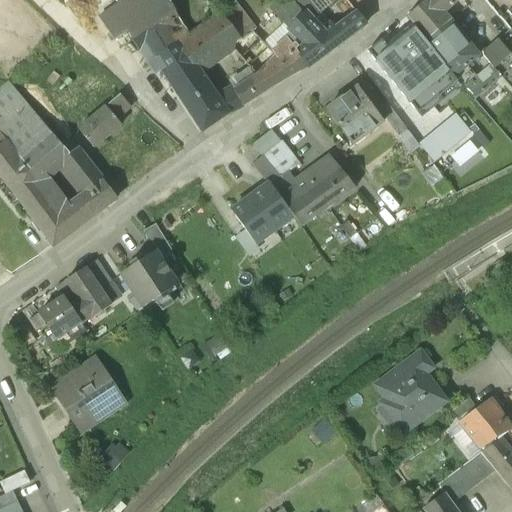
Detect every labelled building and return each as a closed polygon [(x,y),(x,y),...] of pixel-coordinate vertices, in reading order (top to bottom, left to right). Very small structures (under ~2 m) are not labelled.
[(276,17),(272,21),(276,25),(280,21),(288,30),(303,15),(293,4),(289,0),(276,0),(268,9),(276,17)] [(297,0),(293,4),(303,15),(311,23),(336,0),(297,0)] [(426,0),(405,17),(412,25),(425,42),(449,23),(442,15),(456,0),(426,0)] [(252,32),(242,41),(229,25),(220,14),(189,36),(169,2),(137,23),(130,12),(121,18),(128,29),(126,30),(148,64),(154,61),(176,92),(200,77),(197,73),(228,52),(231,57),(235,55),(256,77),(258,76),(276,57),(271,53),(263,44),(252,32)] [(252,32),(231,6),(220,14),(229,25),(242,41),(252,32)] [(355,14),(347,21),(356,32),(364,26),(355,14)] [(311,23),(303,15),(288,30),(304,46),(296,52),(307,68),(318,60),(344,41),(335,31),(331,25),(321,32),(311,23)] [(280,28),(263,44),(271,53),(290,37),(285,32),(288,30),(280,21),(276,25),(280,28)] [(347,21),(335,31),(344,41),(356,32),(347,21)] [(476,58),(449,23),(425,42),(453,77),(454,77),(466,66),(476,58)] [(420,117),(460,86),(453,77),(425,42),(412,25),(385,46),(381,41),(366,52),(420,117)] [(276,57),(258,76),(256,77),(233,92),(242,106),(242,107),(271,88),(307,68),(296,52),(304,46),(288,30),(285,32),(290,37),(271,53),(276,57)] [(496,40),(480,54),(489,65),(493,70),(510,56),(496,40)] [(474,100),(500,76),(493,70),(489,65),(475,77),(466,66),(454,77),(474,100)] [(203,80),(200,77),(176,92),(201,131),(227,114),(218,101),(204,80),(203,80)] [(0,92),(0,142),(6,151),(11,147),(20,159),(50,131),(9,84),(0,92)] [(357,89),(326,111),(352,146),(363,138),(381,125),(382,124),(357,89)] [(233,92),(218,101),(227,114),(242,106),(233,92)] [(119,95),(105,107),(115,119),(129,107),(119,95)] [(419,147),(386,104),(377,110),(410,154),(419,147)] [(105,107),(78,129),(93,147),(119,125),(115,119),(105,107)] [(469,133),(454,115),(418,144),(433,163),(469,133)] [(251,165),(266,186),(269,184),(288,172),(299,165),(271,130),(252,145),(261,156),(251,165)] [(102,180),(78,149),(70,155),(50,131),(20,159),(39,183),(41,182),(46,178),(62,166),(83,195),(102,180)] [(477,152),(468,141),(450,156),(458,167),(477,152)] [(6,151),(0,155),(0,171),(19,198),(39,183),(20,159),(11,147),(6,151)] [(288,172),(269,184),(293,217),(300,226),(353,188),(325,153),(303,170),(307,175),(295,183),(288,172)] [(432,166),(422,173),(432,186),(442,179),(432,166)] [(64,210),(67,207),(46,178),(41,182),(39,183),(19,198),(53,245),(77,227),(64,210)] [(83,195),(79,198),(93,216),(116,198),(102,180),(83,195)] [(293,217),(269,184),(266,186),(250,198),(274,231),(293,217)] [(67,207),(64,210),(77,227),(93,216),(79,198),(67,207)] [(274,231),(250,198),(231,212),(244,231),(255,245),(274,231)] [(171,252),(155,225),(143,232),(163,257),(171,252)] [(255,245),(244,231),(235,238),(248,257),(258,250),(255,245)] [(176,285),(154,252),(144,259),(142,256),(129,265),(131,268),(121,274),(143,308),(153,301),(155,304),(169,295),(167,292),(176,285)] [(110,306),(86,268),(65,282),(78,301),(70,307),(81,324),(110,306)] [(78,301),(65,282),(55,288),(62,298),(64,297),(70,307),(78,301)] [(62,298),(39,314),(45,325),(46,325),(56,341),(81,324),(70,307),(64,297),(62,298)] [(33,305),(22,311),(35,331),(46,325),(45,325),(39,314),(33,305)] [(419,354),(375,387),(385,400),(380,404),(402,434),(444,403),(423,374),(430,369),(419,354)] [(127,404),(96,357),(49,388),(76,428),(105,408),(109,415),(127,404)] [(476,411),(459,423),(480,450),(496,438),(498,440),(511,429),(511,426),(491,399),(476,411)] [(455,419),(444,434),(467,463),(481,453),(480,450),(459,423),(476,411),(472,406),(455,419)] [(511,456),(498,440),(481,453),(495,471),(496,472),(511,491),(511,456)] [(110,446),(98,459),(113,472),(129,454),(120,447),(116,451),(110,446)] [(467,463),(437,485),(444,495),(451,505),(496,472),(495,471),(481,453),(467,463)] [(405,463),(395,470),(400,479),(411,472),(405,463)] [(24,471),(0,482),(0,484),(5,495),(12,492),(29,484),(24,471)] [(5,495),(0,497),(0,511),(21,511),(12,492),(5,495)] [(374,493),(361,503),(368,511),(371,511),(382,504),(374,493)] [(456,511),(451,505),(444,495),(424,509),(426,511),(456,511)]
